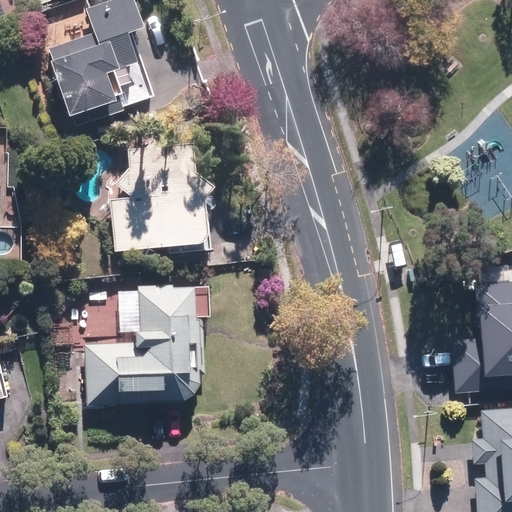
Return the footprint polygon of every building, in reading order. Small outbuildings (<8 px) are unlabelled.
[(58,45),(82,126),(133,110),(131,104),(155,96),(144,60),(131,64),(122,34),(155,24),(148,0),(103,0),(92,4),(101,32),(58,45)] [(15,131),(0,130),(0,225),(12,226),(15,131)] [(225,188),(219,136),(142,146),(144,162),(109,166),(119,248),(217,236),(212,190),(225,188)] [(469,289),(473,381),(511,379),(511,286),(500,287),(499,265),(453,268),(454,289),(469,289)] [(205,335),(201,276),(119,282),(123,337),(85,339),(90,403),(201,395),(197,336),(205,335)] [(478,511),(511,511),(511,411),(471,415),(473,442),(465,442),(467,469),(475,468),(478,511)]
